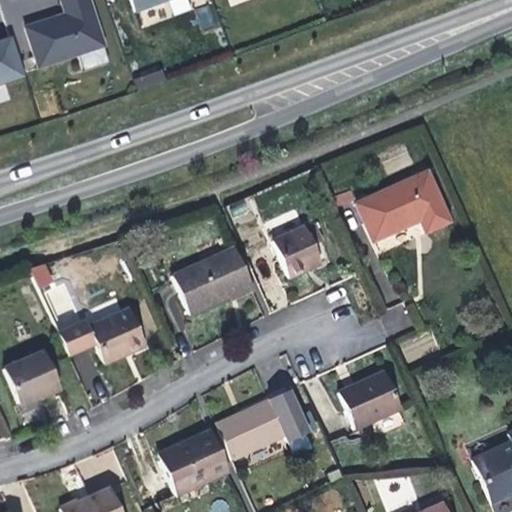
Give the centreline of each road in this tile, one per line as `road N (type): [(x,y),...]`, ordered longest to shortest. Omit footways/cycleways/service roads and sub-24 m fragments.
road 1 (primary): [(0,193),(510,0)]
road 2 (residential): [(346,306),(208,363),(38,457),(0,465)]
